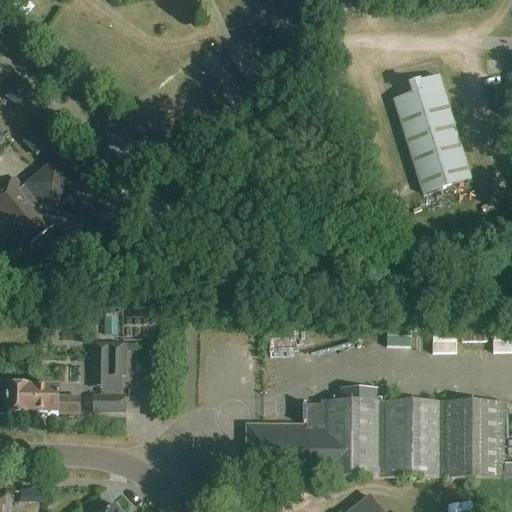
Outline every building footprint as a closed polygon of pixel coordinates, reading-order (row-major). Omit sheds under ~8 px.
[(177,0),(163,0),(163,8),(178,8),(177,0)] [(273,19),(290,0),(269,0),(262,9),(273,19)] [(195,125),(221,101),(196,74),(170,98),(195,125)] [(424,199),(474,184),(442,80),(412,89),(415,98),(395,104),(424,199)] [(23,113),(34,95),(16,82),(4,100),(23,113)] [(37,160),(53,146),(38,129),(22,144),(37,160)] [(56,162),(23,190),(14,180),(0,192),(0,218),(2,221),(7,218),(30,246),(53,227),(40,211),(42,209),(50,219),(81,193),(56,162)] [(127,400),(123,400),(123,390),(116,390),(115,379),(126,379),(126,348),(91,349),(92,391),(103,390),(103,401),(95,401),(96,417),(128,416),(127,400)] [(9,391),(9,418),(59,419),(59,418),(80,418),(81,400),(60,399),(60,392),(9,391)] [(376,403),(375,391),(342,391),(342,403),(321,403),(321,429),(276,429),(276,421),(262,421),(262,429),(247,429),(247,480),(504,481),(505,405),(376,403)] [(21,492),(20,505),(30,506),(31,493),(31,491),(21,490),(21,492)] [(380,511),(370,499),(353,511),(380,511)]
